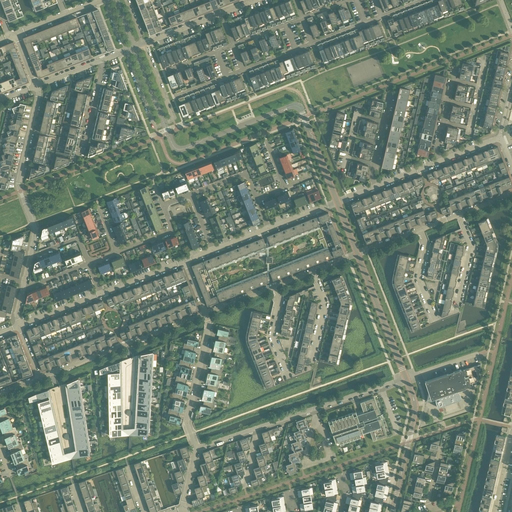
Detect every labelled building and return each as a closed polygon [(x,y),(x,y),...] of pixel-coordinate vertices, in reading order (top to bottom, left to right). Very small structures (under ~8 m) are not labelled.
[(44,2),(34,6),(36,11),(46,7),(45,2),(47,1),(49,6),(57,3),(56,0),(49,0),(47,1),(44,2)] [(138,5),(140,10),(153,5),(151,0),(138,5)] [(215,0),(212,0),(210,1),(213,10),(216,9),(217,8),(218,9),(218,8),(219,8),(215,0)] [(222,0),(215,0),(219,8),(222,7),(223,6),(224,6),(225,6),(222,0)] [(285,2),(289,13),(294,11),(294,12),(294,11),(290,0),(290,1),(285,3),(285,2)] [(309,10),(305,0),(304,0),(300,1),(304,12),(304,11),(309,10)] [(305,0),(309,10),(309,9),(314,8),(311,0),(305,0)] [(311,0),(314,8),(315,8),(314,7),(319,6),(317,0),(311,0)] [(388,8),(389,8),(387,5),(390,3),(389,1),(389,0),(379,0),(383,10),(388,8)] [(442,11),(447,9),(447,10),(443,0),(441,0),(438,1),(439,5),(442,11)] [(443,0),(447,10),(447,9),(452,7),(452,8),(449,0),(443,0)] [(210,1),(204,4),(207,13),(207,12),(209,12),(210,12),(210,11),(211,11),(212,11),(213,10),(210,1)] [(280,4),(284,15),(289,13),(289,14),(289,13),(285,2),(285,3),(280,5),(280,4)] [(3,7),(6,14),(18,10),(16,3),(3,7)] [(204,4),(198,6),(201,15),(204,14),(204,13),(205,13),(206,13),(207,13),(204,4)] [(275,6),(279,17),(284,15),(284,16),(284,15),(280,4),(280,5),(275,7),(275,6)] [(140,10),(142,15),(154,10),(153,5),(140,10)] [(434,6),(438,17),(438,16),(443,15),(444,15),(442,11),(439,5),(434,6)] [(198,6),(192,8),(195,17),(196,17),(198,16),(199,15),(200,16),(200,15),(201,15),(198,6)] [(270,8),(274,19),(279,17),(275,6),(275,7),(270,9),(270,8)] [(429,8),(433,19),(433,18),(438,17),(434,6),(434,7),(429,8)] [(192,8),(186,10),(189,19),(190,20),(190,19),(192,18),(193,18),(194,18),(194,17),(195,17),(192,8)] [(265,10),(269,21),(274,19),(270,8),(269,8),(270,9),(265,11),(265,10)] [(347,17),(350,16),(349,12),(346,14),(343,8),(338,10),(342,21),(348,19),(347,17)] [(424,10),(428,21),(428,20),(433,18),(433,19),(429,8),(429,9),(424,10)] [(86,13),(88,19),(100,14),(99,14),(98,12),(99,11),(98,11),(98,10),(98,9),(86,13)] [(18,10),(6,14),(9,21),(21,17),(18,10)] [(142,15),(144,20),(156,15),(154,10),(142,15)] [(186,10),(180,13),(183,22),(184,22),(184,21),(186,21),(186,20),(188,20),(189,19),(186,10)] [(260,12),(259,12),(264,23),(268,21),(269,21),(265,10),(264,10),(265,11),(260,13),(260,12)] [(419,12),(423,23),(423,22),(428,20),(428,21),(424,10),(424,11),(419,12)] [(255,14),(254,14),(259,25),(263,23),(264,23),(259,12),(260,13),(255,15),(255,14)] [(337,21),(340,20),(339,16),(336,18),(333,12),(328,14),(332,25),(338,23),(337,21)] [(414,14),(418,25),(418,24),(423,22),(423,23),(419,12),(419,13),(414,14)] [(180,13),(174,15),(177,24),(178,24),(180,23),(181,23),(182,22),(183,22),(180,13)] [(88,19),(90,24),(102,19),(101,19),(100,17),(101,16),(100,16),(100,15),(100,14),(88,19)] [(250,16),(249,16),(254,27),(258,25),(259,25),(254,14),(255,15),(250,17),(250,16)] [(409,16),(413,27),(413,26),(418,24),(418,25),(414,14),(409,16)] [(146,25),(147,24),(158,20),(156,15),(144,20),(146,25)] [(177,24),(174,15),(168,17),(172,27),(172,26),(175,25),(177,24)] [(244,18),(246,23),(248,29),(249,28),(253,27),(254,27),(249,16),(249,17),(245,19),(245,18),(244,18)] [(404,18),(408,29),(408,28),(413,26),(413,27),(409,16),(404,18)] [(70,20),(74,29),(80,26),(79,25),(76,17),(76,18),(73,19),(72,19),(71,19),(71,20),(70,20)] [(392,31),(396,29),(394,22),(393,18),(392,19),(388,21),(387,20),(387,21),(391,32),(392,31)] [(399,20),(403,31),(403,30),(408,28),(408,29),(404,18),(399,20)] [(90,24),(92,29),(104,24),(103,24),(102,22),(102,21),(101,20),(102,19),(90,24)] [(64,22),(68,31),(74,29),(70,20),(68,21),(67,21),(66,22),(66,21),(65,22),(64,22)] [(148,30),(149,29),(160,25),(158,20),(147,24),(146,25),(148,30)] [(329,31),(327,25),(330,24),(329,20),(326,21),(325,20),(325,21),(320,23),(320,22),(324,33),(329,31)] [(396,29),(398,33),(398,32),(403,30),(403,31),(399,20),(398,20),(399,20),(394,22),(396,29)] [(59,24),(58,24),(62,33),(68,31),(64,22),(62,23),(61,23),(60,24),(59,24)] [(241,24),(245,35),(250,33),(249,28),(248,29),(246,23),(241,25),(241,24)] [(52,27),(56,36),(62,33),(58,24),(58,25),(56,26),(55,25),(55,26),(54,26),(53,27),(52,27)] [(92,29),(94,34),(105,29),(104,27),(104,26),(103,24),(104,24),(92,29)] [(236,26),(240,37),(240,36),(245,35),(241,24),(241,25),(236,27),(236,26)] [(319,35),(317,29),(320,28),(319,24),(316,25),(315,24),(315,25),(310,27),(310,26),(309,26),(314,37),(314,36),(319,35)] [(374,26),(373,26),(378,37),(378,36),(382,34),(383,35),(379,24),(378,24),(379,24),(374,26)] [(160,25),(149,29),(148,30),(150,35),(162,30),(160,25)] [(240,37),(236,26),(236,27),(231,28),(235,39),(235,38),(240,37)] [(369,28),(368,28),(373,39),(373,38),(377,36),(378,37),(373,26),(369,28)] [(47,29),(50,38),(56,36),(52,27),(50,28),(47,29)] [(221,27),(215,29),(220,40),(225,38),(221,27)] [(363,30),(368,41),(368,40),(372,38),(373,39),(368,28),(364,30),(363,30)] [(41,31),(44,40),(50,38),(47,29),(46,29),(44,30),(43,30),(41,31)] [(94,34),(96,38),(107,34),(106,32),(106,31),(105,29),(94,34)] [(215,29),(210,31),(215,42),(220,40),(215,29)] [(358,32),(360,36),(360,35),(362,42),(363,42),(367,40),(368,41),(363,30),(359,32),(358,32)] [(35,33),(37,40),(38,43),(44,40),(41,31),(40,32),(38,33),(38,32),(37,33),(36,33),(35,34),(35,33)] [(210,31),(205,33),(210,44),(215,42),(210,31)] [(23,38),(25,44),(31,42),(32,42),(37,40),(35,33),(23,38)] [(96,38),(98,43),(109,39),(108,37),(108,36),(107,34),(96,38)] [(278,44),(281,43),(280,39),(276,41),(274,35),(269,37),(273,48),(279,46),(278,44)] [(355,37),(359,48),(359,47),(364,45),(364,46),(363,42),(362,42),(360,35),(360,36),(355,37)] [(207,37),(202,39),(206,50),(211,48),(207,37)] [(350,39),(354,50),(354,49),(358,47),(359,48),(355,37),(354,37),(355,38),(350,39)] [(98,43),(100,48),(111,44),(110,42),(110,41),(109,39),(98,43)] [(202,39),(197,41),(201,52),(206,50),(202,39)] [(271,47),(270,43),(268,40),(265,42),(264,39),(259,41),(263,52),(268,50),(268,48),(271,47)] [(345,41),(349,52),(349,51),(353,49),(354,50),(350,39),(349,39),(350,40),(345,41)] [(197,41),(192,43),(196,54),(201,52),(197,41)] [(340,43),(344,54),(344,53),(348,51),(349,52),(345,41),(344,41),(345,42),(340,43)] [(9,50),(16,48),(13,42),(1,46),(4,52),(9,50)] [(25,44),(29,53),(35,51),(32,42),(31,42),(25,44)] [(192,43),(187,45),(191,56),(196,54),(192,43)] [(335,45),(334,45),(339,56),(339,55),(343,53),(344,54),(340,43),(339,43),(340,43),(335,45)] [(111,44),(100,48),(102,54),(113,49),(112,47),(112,46),(111,44)] [(187,45),(182,47),(186,58),(191,56),(187,45)] [(329,47),(334,58),(334,57),(338,55),(339,56),(334,45),(330,47),(329,47)] [(182,47),(177,49),(181,60),(186,58),(182,47)] [(260,58),(258,52),(261,51),(260,47),(256,48),(256,47),(255,47),(256,48),(251,50),(251,49),(250,49),(255,60),(255,59),(260,58)] [(324,49),(329,60),(329,59),(333,57),(333,58),(334,58),(329,47),(325,49),(324,49)] [(16,48),(9,50),(13,60),(19,57),(16,48)] [(82,51),(86,60),(88,59),(89,59),(89,58),(90,58),(91,57),(92,58),(88,49),(82,51)] [(177,49),(172,51),(176,62),(181,60),(177,49)] [(329,60),(324,49),(320,51),(319,51),(323,62),(324,62),(324,61),(328,59),(328,60),(329,60)] [(32,63),(39,60),(35,51),(29,53),(32,63)] [(76,53),(80,62),(82,61),(83,61),(85,60),(86,60),(82,51),(76,53)] [(172,51),(167,53),(171,64),(176,62),(172,51)] [(250,62),(248,56),(251,55),(249,51),(246,52),(246,51),(245,51),(246,52),(241,54),(241,53),(240,53),(245,64),(245,63),(249,62),(250,62)] [(314,62),(310,51),(304,53),(309,64),(308,63),(313,61),(313,62),(314,62)] [(499,58),(507,60),(508,53),(497,51),(496,58),(499,58)] [(70,55),(74,65),(74,64),(76,63),(77,64),(77,63),(79,62),(80,62),(76,53),(70,55)] [(171,64),(167,53),(159,56),(164,67),(171,64)] [(299,55),(303,66),(304,66),(303,65),(308,63),(308,64),(309,64),(304,53),(300,55),(299,55)] [(65,58),(68,67),(68,66),(71,65),(71,66),(71,65),(72,65),(73,65),(74,64),(74,65),(70,55),(65,58)] [(303,66),(299,55),(294,57),(298,68),(299,68),(298,67),(303,65),(303,66)] [(23,67),(19,57),(13,60),(17,69),(23,67)] [(289,59),(293,70),(294,70),(293,69),(298,67),(298,68),(294,57),(290,59),(289,59)] [(59,60),(62,69),(64,68),(65,68),(66,67),(67,67),(68,67),(65,58),(59,60)] [(499,58),(497,65),(505,67),(507,60),(499,58)] [(284,61),(288,72),(289,72),(288,71),(293,69),(293,70),(289,59),(284,61)] [(36,72),(42,70),(42,69),(41,65),(39,60),(32,63),(36,72)] [(53,62),(56,71),(57,71),(59,70),(60,70),(61,70),(61,69),(62,69),(59,60),(53,62)] [(279,63),(280,66),(283,73),(288,71),(288,72),(284,61),(279,63),(279,62),(279,63)] [(48,67),(51,74),(51,73),(53,72),(54,72),(55,72),(56,71),(53,62),(47,64),(48,67)] [(216,75),(212,64),(211,64),(212,65),(207,67),(207,66),(206,66),(207,68),(204,69),(206,76),(209,74),(211,77),(216,75)] [(497,65),(495,72),(504,74),(505,67),(497,65)] [(275,68),(280,79),(279,78),(284,76),(284,77),(285,77),(283,73),(280,66),(276,68),(275,68)] [(27,76),(23,67),(17,69),(20,78),(27,76)] [(51,74),(48,67),(42,69),(42,70),(36,72),(38,78),(51,74)] [(189,81),(194,79),(190,68),(184,70),(187,75),(184,77),(185,81),(188,79),(189,81)] [(206,79),(202,68),(201,68),(202,69),(197,71),(197,70),(196,70),(197,72),(194,73),(195,77),(198,75),(201,81),(205,79),(206,79)] [(270,70),(275,81),(274,80),(279,78),(279,79),(280,79),(275,68),(271,70),(270,70)] [(265,72),(269,83),(270,83),(269,82),(274,80),(274,81),(275,81),(270,70),(266,72),(265,72)] [(180,71),(175,73),(179,85),(184,83),(180,71)] [(111,79),(116,80),(124,81),(121,74),(113,72),(111,79)] [(260,74),(264,85),(265,85),(264,84),(269,82),(269,83),(265,72),(261,74),(260,74)] [(495,72),(494,79),(502,81),(504,74),(495,72)] [(179,85),(175,73),(167,76),(172,87),(179,85)] [(255,75),(255,76),(259,87),(260,87),(259,86),(264,84),(264,85),(260,74),(255,76),(255,75)] [(20,78),(15,80),(14,78),(15,80),(17,87),(29,82),(27,76),(20,78)] [(92,76),(84,79),(82,86),(83,86),(89,88),(92,76)] [(259,87),(255,76),(250,78),(250,77),(250,78),(254,89),(255,89),(254,88),(259,86),(259,87)] [(13,78),(8,80),(11,89),(14,88),(14,87),(17,87),(15,80),(14,78),(13,78)] [(235,80),(239,91),(240,91),(239,90),(244,88),(244,89),(245,89),(240,78),(235,80)] [(75,91),(78,92),(81,93),(82,91),(83,86),(82,86),(84,79),(76,82),(75,90),(75,91)] [(494,79),(492,86),(500,88),(502,81),(494,79)] [(8,80),(2,82),(5,91),(6,91),(8,90),(9,90),(11,89),(8,80)] [(116,80),(115,86),(127,89),(124,81),(116,80)] [(230,82),(234,93),(234,92),(239,90),(239,91),(235,80),(230,82)] [(225,84),(229,95),(229,94),(234,92),(234,93),(230,82),(225,84)] [(220,86),(226,100),(224,96),(229,94),(229,95),(225,84),(220,86)] [(400,88),(399,93),(409,95),(410,90),(412,84),(405,87),(405,89),(400,88)] [(67,85),(60,88),(58,96),(65,97),(67,85)] [(216,91),(221,102),(221,101),(225,99),(226,100),(220,86),(221,90),(216,91)] [(492,86),(491,93),(499,95),(500,88),(492,86)] [(50,101),(47,100),(57,102),(57,100),(58,96),(60,88),(52,91),(50,99),(51,99),(51,101),(50,101)] [(211,93),(216,104),(216,103),(220,101),(220,102),(221,102),(216,91),(211,93)] [(206,95),(211,106),(210,105),(215,103),(215,104),(216,104),(211,93),(206,95)] [(491,93),(489,100),(497,102),(499,95),(491,93)] [(201,97),(206,108),(205,107),(210,105),(210,106),(211,106),(206,95),(201,97)] [(196,99),(200,110),(201,110),(200,109),(205,107),(205,108),(206,108),(201,97),(196,99)] [(191,101),(195,112),(196,112),(195,111),(200,109),(200,110),(196,99),(191,101)] [(489,100),(487,107),(496,109),(497,102),(489,100)] [(186,102),(190,114),(191,114),(190,113),(195,111),(195,112),(191,101),(186,103),(186,102)] [(190,114),(186,102),(186,103),(181,105),(179,106),(183,116),(185,115),(190,113),(190,114)] [(13,108),(15,112),(15,113),(19,111),(23,112),(24,110),(25,110),(26,105),(20,103),(20,105),(13,108)] [(123,110),(128,111),(128,110),(136,112),(133,104),(125,103),(123,110)] [(487,107),(486,112),(478,110),(478,112),(486,114),(494,116),(496,109),(487,107)] [(128,110),(128,111),(127,117),(139,120),(136,112),(128,110)] [(337,112),(335,119),(344,121),(345,114),(337,112)] [(477,117),(476,119),(484,121),(492,123),(494,116),(486,114),(485,119),(477,117)] [(335,119),(334,126),(342,128),(344,121),(335,119)] [(483,128),(491,130),(492,123),(484,121),(483,128)] [(124,138),(127,128),(121,126),(118,141),(124,138)] [(334,126),(332,133),(340,135),(343,136),(344,134),(341,133),(342,128),(334,126)] [(135,129),(127,128),(124,138),(133,135),(135,129)] [(285,132),(287,138),(295,134),(293,129),(285,132)] [(332,133),(331,140),(339,142),(340,135),(332,133)] [(287,138),(289,143),(297,139),(295,134),(287,138)] [(456,139),(445,137),(444,142),(448,143),(447,145),(446,150),(453,147),(454,144),(455,144),(456,139)] [(289,143),(291,148),(299,144),(297,139),(289,143)] [(98,140),(98,142),(97,146),(95,154),(103,151),(105,143),(104,143),(104,141),(102,140),(98,140)] [(339,142),(331,140),(329,147),(337,149),(339,142)] [(248,147),(250,152),(259,148),(257,143),(248,147)] [(299,144),(291,148),(293,153),(301,150),(299,144)] [(97,146),(90,145),(88,157),(95,154),(97,146)] [(498,147),(492,149),(496,159),(501,157),(498,147)] [(250,152),(252,157),(261,154),(259,148),(250,152)] [(492,149),(487,151),(491,161),(496,159),(492,149)] [(239,150),(234,152),(237,161),(242,159),(239,150)] [(491,161),(487,151),(483,153),(482,153),(487,165),(492,163),(491,161)] [(234,152),(229,154),(232,163),(237,161),(234,152)] [(487,165),(482,153),(477,155),(482,167),(487,165)] [(229,154),(224,156),(227,165),(232,163),(229,154)] [(252,157),(254,162),(263,159),(261,154),(252,157)] [(279,158),(281,163),(289,160),(292,159),(290,154),(287,155),(287,154),(279,158)] [(60,168),(62,157),(57,155),(53,170),(60,168)] [(482,167),(477,155),(473,157),(472,156),(472,157),(476,167),(477,169),(482,167)] [(224,156),(219,158),(223,170),(223,169),(222,167),(227,165),(224,156)] [(70,158),(62,157),(60,168),(69,164),(70,158)] [(472,157),(467,159),(471,169),(476,167),(472,157)] [(219,158),(213,160),(218,171),(223,170),(219,158)] [(254,162),(256,167),(265,164),(263,159),(254,162)] [(462,161),(466,171),(467,173),(472,171),(471,169),(467,159),(463,161),(462,160),(462,161)] [(281,163),(283,168),(291,165),(289,160),(281,163)] [(210,161),(205,163),(208,172),(214,170),(210,161)] [(462,161),(457,163),(461,173),(466,171),(462,161)] [(498,164),(498,165),(501,173),(502,174),(507,172),(503,162),(498,164)] [(40,163),(39,164),(38,169),(37,177),(44,174),(46,166),(45,166),(46,164),(43,163),(40,163)] [(205,163),(200,165),(203,174),(208,172),(205,163)] [(452,164),(456,175),(461,173),(457,163),(452,165),(452,164)] [(265,164),(256,167),(259,175),(269,171),(267,168),(266,169),(265,164)] [(452,164),(447,166),(451,177),(456,175),(452,164)] [(200,165),(195,167),(198,176),(203,174),(200,165)] [(283,168),(285,173),(293,170),(291,165),(283,168)] [(442,168),(446,179),(451,177),(447,166),(446,167),(447,167),(442,169),(442,168)] [(195,167),(190,169),(193,178),(198,176),(195,167)] [(38,169),(32,168),(29,180),(37,177),(38,169)] [(446,179),(442,168),(437,170),(440,178),(441,180),(446,179)] [(193,178),(190,169),(185,171),(188,180),(193,178)] [(293,170),(285,173),(287,178),(295,175),(293,170)] [(437,170),(436,170),(437,171),(432,173),(432,172),(426,174),(429,181),(439,177),(440,181),(441,180),(440,178),(437,170)] [(260,186),(275,182),(273,176),(259,179),(260,186)] [(412,180),(415,190),(416,190),(414,186),(424,182),(422,176),(416,178),(416,179),(412,181),(412,180)] [(504,179),(499,181),(503,191),(508,189),(504,179)] [(412,180),(407,182),(411,192),(415,190),(412,180)] [(185,181),(180,183),(183,192),(189,190),(185,181)] [(236,184),(239,190),(247,186),(245,181),(236,184)] [(499,181),(494,183),(498,193),(498,192),(502,190),(503,191),(499,181)] [(402,184),(405,194),(411,192),(407,182),(406,182),(406,183),(402,185),(402,184)] [(183,192),(180,183),(175,185),(178,194),(183,192)] [(494,183),(489,185),(493,195),(498,193),(494,183)] [(402,184),(396,186),(401,198),(406,196),(405,194),(402,184)] [(489,185),(484,187),(488,197),(488,196),(492,194),(492,195),(493,195),(489,185)] [(138,189),(140,195),(149,191),(147,186),(138,189)] [(172,186),(167,188),(170,197),(175,195),(172,186)] [(236,191),(238,196),(240,195),(249,191),(247,186),(239,190),(236,191)] [(392,188),(391,188),(395,198),(400,196),(401,198),(396,186),(396,187),(392,188)] [(484,187),(479,189),(483,199),(488,197),(484,187)] [(170,197),(167,188),(161,190),(165,199),(170,197)] [(391,188),(386,190),(390,200),(395,198),(391,188)] [(316,200),(313,192),(312,189),(306,191),(311,202),(316,200)] [(479,189),(474,191),(478,201),(478,200),(482,198),(482,199),(483,199),(479,189)] [(318,190),(313,192),(316,200),(321,198),(318,190)] [(382,192),(381,192),(385,202),(390,200),(386,190),(386,191),(382,192)] [(140,195),(142,200),(151,196),(149,191),(140,195)] [(249,191),(240,195),(242,200),(251,196),(249,191)] [(288,191),(282,194),(287,205),(292,203),(288,191)] [(474,191),(469,193),(472,203),(478,201),(474,191)] [(381,192),(376,194),(380,204),(381,204),(382,207),(385,205),(384,203),(385,202),(381,192)] [(469,193),(463,194),(467,205),(468,204),(472,202),(472,203),(469,193)] [(287,205),(282,194),(277,196),(281,204),(285,202),(287,205)] [(371,196),(375,206),(380,204),(376,194),(376,195),(372,196),(371,196)] [(463,194),(458,196),(462,207),(467,205),(463,194)] [(304,195),(299,197),(303,205),(308,203),(304,195)] [(142,200),(144,205),(153,201),(151,196),(142,200)] [(242,200),(244,205),(253,202),(251,196),(242,200)] [(371,196),(366,198),(370,208),(375,206),(371,196)] [(458,196),(453,198),(457,209),(458,208),(462,206),(462,207),(458,196)] [(274,197),(269,199),(272,207),(278,205),(274,197)] [(303,205),(299,197),(294,199),(297,208),(303,205)] [(106,202),(108,207),(120,203),(117,198),(106,202)] [(199,201),(201,206),(209,203),(207,198),(199,201)] [(361,200),(365,210),(370,208),(366,198),(362,200),(361,200)] [(453,198),(448,200),(452,210),(457,209),(453,198)] [(272,207),(269,199),(264,201),(267,209),(272,207)] [(361,200),(356,202),(360,212),(365,210),(361,200)] [(452,210),(448,200),(450,204),(440,208),(442,214),(448,212),(452,210),(452,211),(452,210)] [(144,205),(146,210),(155,206),(153,201),(144,205)] [(244,205),(246,210),(255,207),(253,202),(244,205)] [(360,212),(356,202),(351,204),(355,214),(360,212)] [(108,207),(110,212),(118,209),(116,204),(120,203),(108,207)] [(201,206),(203,211),(211,208),(209,203),(201,206)] [(143,211),(145,216),(157,211),(155,206),(143,211)] [(246,210),(248,215),(257,212),(255,207),(246,210)] [(211,208),(203,211),(205,217),(213,213),(211,208)] [(432,218),(437,216),(434,208),(424,212),(424,210),(423,210),(427,220),(432,218)] [(80,212),(82,217),(91,214),(89,209),(80,212)] [(110,212),(112,217),(123,213),(120,214),(118,209),(110,212)] [(423,210),(418,212),(422,222),(427,220),(423,210)] [(145,216),(147,221),(159,216),(157,211),(145,216)] [(248,215),(250,220),(259,217),(257,212),(248,215)] [(332,251),(334,256),(344,253),(342,249),(341,248),(342,247),(340,242),(339,242),(332,224),(333,223),(330,218),(329,216),(330,216),(328,212),(319,216),(321,222),(325,220),(327,225),(322,227),(323,230),(328,228),(334,242),(328,244),(329,246),(335,244),(336,249),(332,251)] [(418,212),(413,214),(417,224),(417,223),(422,222),(418,212)] [(123,213),(112,217),(114,223),(125,218),(123,213)] [(82,217),(84,222),(93,219),(91,214),(82,217)] [(413,214),(408,216),(412,226),(417,224),(413,214)] [(209,219),(211,224),(219,220),(217,215),(209,219)] [(71,216),(66,218),(69,226),(71,229),(76,227),(71,216)] [(147,221),(149,226),(161,222),(159,216),(147,221)] [(408,216),(403,218),(407,228),(407,227),(411,226),(412,226),(408,216)] [(250,220),(248,221),(250,226),(261,222),(259,217),(250,220)] [(268,243),(268,247),(271,246),(270,245),(319,226),(316,217),(313,218),(314,220),(312,220),(311,219),(304,222),(304,223),(302,224),(302,223),(294,226),(295,227),(292,228),(292,227),(284,230),(285,231),(283,232),(282,230),(275,233),(275,235),(273,235),(272,234),(267,236),(267,239),(268,239),(270,243),(268,243)] [(357,219),(361,229),(366,227),(366,226),(363,218),(362,217),(357,219)] [(66,218),(61,220),(64,228),(69,226),(66,218)] [(403,218),(398,220),(402,230),(407,228),(403,218)] [(84,222),(86,227),(95,224),(93,219),(84,222)] [(480,227),(488,224),(486,219),(478,222),(479,226),(480,227)] [(61,220),(56,222),(59,230),(64,228),(61,220)] [(181,224),(183,229),(192,225),(190,220),(181,224)] [(211,224),(213,229),(221,225),(219,220),(211,224)] [(398,220),(393,222),(397,232),(397,231),(401,230),(402,230),(398,220)] [(56,222),(51,223),(54,232),(59,230),(56,222)] [(112,227),(114,232),(126,227),(124,222),(112,227)] [(161,222),(149,226),(151,231),(163,227),(161,222)] [(393,222),(388,224),(392,234),(397,232),(393,222)] [(51,223),(46,225),(49,234),(54,232),(51,223)] [(86,227),(88,232),(97,229),(95,224),(86,227)] [(388,224),(383,226),(387,236),(387,235),(391,234),(392,234),(388,224)] [(482,232),(490,229),(488,224),(480,227),(479,226),(475,228),(476,230),(480,228),(482,232)] [(49,234),(46,225),(43,227),(40,237),(49,234)] [(183,229),(185,234),(194,230),(192,225),(183,229)] [(213,229),(215,234),(223,230),(221,225),(213,229)] [(383,226),(378,228),(382,238),(387,236),(383,226)] [(114,232),(116,237),(125,234),(123,229),(126,228),(126,227),(114,232)] [(378,228),(373,230),(377,240),(377,239),(381,237),(381,238),(382,238),(378,228)] [(99,238),(98,235),(99,234),(97,229),(88,232),(90,238),(91,237),(92,240),(99,238)] [(483,237),(492,234),(490,229),(482,232),(483,236),(483,237)] [(185,234),(187,239),(196,235),(194,230),(185,234)] [(223,230),(215,234),(217,239),(225,236),(223,230)] [(373,230),(368,232),(372,242),(377,240),(373,230)] [(372,242),(368,232),(362,234),(366,244),(372,242)] [(125,234),(116,237),(118,242),(127,239),(125,234)] [(13,239),(12,243),(22,246),(24,235),(13,239)] [(176,235),(170,237),(174,246),(179,244),(176,235)] [(187,239),(189,244),(198,240),(196,235),(187,239)] [(434,244),(433,247),(440,249),(441,244),(444,245),(446,235),(436,239),(434,244)] [(101,252),(110,251),(109,242),(105,242),(104,237),(102,238),(103,241),(104,245),(100,246),(100,245),(94,246),(95,248),(90,249),(91,255),(101,254),(101,252)] [(174,246),(170,237),(165,239),(168,248),(174,246)] [(266,256),(266,254),(266,243),(265,243),(263,238),(258,240),(258,241),(256,242),(255,241),(248,244),(248,245),(246,246),(246,245),(238,248),(239,249),(237,250),(236,248),(228,251),(229,253),(227,254),(226,252),(219,255),(219,256),(217,257),(217,256),(209,259),(210,260),(207,261),(207,260),(204,261),(208,269),(256,250),(259,256),(266,256)] [(322,242),(325,249),(328,248),(327,246),(324,238),(319,240),(321,243),(322,242)] [(198,240),(189,244),(191,249),(200,246),(198,240)] [(162,241),(157,243),(160,251),(165,249),(162,241)] [(160,251),(157,243),(152,245),(155,253),(160,251)] [(452,254),(462,256),(463,253),(462,253),(464,246),(455,244),(453,249),(456,250),(455,254),(452,254)] [(431,257),(440,259),(442,254),(439,253),(440,249),(433,247),(432,250),(433,251),(431,257)] [(329,258),(332,257),(328,249),(270,272),(273,280),(278,278),(278,277),(280,276),(281,277),(288,274),(288,273),(290,272),(290,274),(298,271),(297,269),(299,268),(300,270),(308,267),(307,266),(309,265),(310,266),(317,263),(317,262),(319,261),(319,262),(327,259),(326,258),(329,257),(329,258)] [(59,251),(53,253),(57,262),(62,260),(59,251)] [(80,252),(75,254),(78,263),(83,261),(80,252)] [(58,266),(56,262),(57,262),(53,253),(48,255),(52,264),(53,267),(58,266)] [(484,260),(492,262),(494,257),(485,255),(485,254),(481,253),(480,255),(485,256),(484,260)] [(75,254),(70,256),(73,265),(78,263),(75,254)] [(152,254),(147,256),(150,265),(155,263),(152,254)] [(400,254),(398,259),(407,261),(407,262),(411,263),(412,261),(407,260),(408,256),(400,254)] [(450,264),(460,266),(460,263),(461,256),(462,257),(462,256),(452,254),(451,259),(454,260),(453,264),(450,264)] [(48,255),(43,257),(47,266),(52,264),(48,255)] [(73,265),(70,256),(64,258),(68,267),(73,265)] [(122,256),(117,258),(120,267),(125,265),(122,256)] [(150,265),(147,256),(142,259),(145,267),(150,265)] [(43,257),(38,259),(42,268),(47,266),(43,257)] [(428,267),(438,269),(439,264),(436,263),(437,259),(440,260),(440,259),(431,257),(430,260),(431,260),(429,267),(428,267)] [(120,267),(117,258),(111,260),(115,269),(120,267)] [(42,268),(38,259),(35,261),(33,271),(42,268)] [(139,260),(133,262),(137,270),(142,268),(139,260)] [(108,261),(103,264),(107,272),(112,270),(108,261)] [(137,270),(133,262),(128,264),(132,272),(137,270)] [(192,266),(208,306),(218,302),(216,296),(211,298),(199,269),(205,267),(202,262),(192,266)] [(481,270),(490,272),(491,267),(482,265),(483,264),(478,263),(478,265),(482,266),(481,270)] [(107,272),(103,264),(98,266),(101,274),(107,272)] [(397,264),(396,269),(405,271),(405,272),(409,273),(409,271),(405,270),(406,266),(397,264)] [(448,274),(457,276),(458,273),(457,273),(459,266),(460,266),(450,264),(449,269),(452,270),(451,274),(448,274)] [(438,269),(428,267),(428,270),(427,277),(436,279),(437,274),(434,273),(435,269),(438,269)] [(183,269),(177,271),(181,281),(187,279),(183,269)] [(209,272),(212,280),(217,278),(215,275),(214,276),(211,269),(208,270),(209,272)] [(173,273),(172,273),(176,283),(181,281),(177,271),(177,272),(173,274),(173,273)] [(172,273),(167,275),(171,285),(176,283),(172,273)] [(479,280),(488,282),(489,277),(480,275),(480,274),(476,273),(476,275),(480,276),(479,280)] [(264,284),(269,282),(269,279),(268,279),(266,274),(217,293),(220,301),(223,300),(222,299),(224,298),(225,299),(232,296),(232,295),(234,294),(234,295),(242,292),(241,291),(244,290),(244,292),(252,289),(251,287),(253,287),(254,288),(261,285),(261,284),(263,283),(264,284)] [(448,274),(445,284),(455,286),(456,283),(455,283),(457,276),(448,274)] [(163,277),(162,277),(166,287),(171,285),(167,275),(167,276),(163,278),(163,277)] [(334,284),(342,281),(340,276),(332,279),(333,283),(334,284)] [(162,277),(157,279),(161,289),(166,287),(162,277)] [(90,279),(85,281),(88,289),(93,287),(90,279)] [(153,281),(152,281),(156,291),(161,289),(157,279),(157,280),(153,282),(153,281)] [(85,281),(80,283),(83,291),(88,289),(85,281)] [(152,281),(147,283),(151,293),(156,291),(152,281)] [(336,289),(344,286),(342,281),(334,284),(333,283),(329,285),(330,287),(334,285),(336,289)] [(80,283),(75,285),(78,293),(83,291),(80,283)] [(142,285),(146,295),(151,293),(147,283),(147,284),(143,286),(142,285)] [(477,290),(486,292),(487,287),(478,285),(478,284),(474,283),(473,285),(478,286),(477,290)] [(183,286),(183,287),(187,296),(187,297),(193,294),(189,284),(183,286)] [(396,288),(398,293),(406,289),(406,288),(404,284),(396,288)] [(443,294),(453,296),(454,293),(453,293),(454,286),(455,286),(445,284),(444,289),(447,290),(446,294),(443,294)] [(75,285),(70,287),(73,295),(78,293),(75,285)] [(142,285),(137,287),(141,297),(146,295),(142,285)] [(46,286),(41,288),(44,296),(49,294),(46,286)] [(337,294),(346,291),(344,286),(336,289),(337,293),(337,294)] [(70,287),(65,289),(68,297),(73,295),(70,287)] [(132,289),(136,299),(141,297),(137,287),(137,288),(133,289),(132,289)] [(398,293),(400,297),(408,294),(407,290),(411,289),(410,287),(406,288),(406,289),(398,293)] [(41,288),(36,290),(39,298),(44,296),(41,288)] [(65,289),(60,291),(63,299),(68,297),(65,289)] [(132,289),(127,291),(131,301),(136,299),(132,289)] [(36,290),(31,292),(34,300),(39,298),(36,290)] [(63,299),(60,291),(54,293),(58,301),(63,299)] [(122,293),(126,303),(131,301),(127,291),(127,292),(123,293),(122,293)] [(34,300),(31,292),(28,293),(25,304),(34,300)] [(288,301),(287,304),(294,306),(295,301),(298,302),(300,293),(299,292),(290,296),(288,301)] [(122,293),(117,295),(121,305),(126,303),(122,293)] [(475,296),(474,300),(483,302),(484,297),(476,295),(476,294),(471,293),(471,295),(475,296)] [(400,297),(401,302),(410,299),(410,298),(408,294),(400,297)] [(445,300),(444,305),(450,306),(451,303),(450,303),(452,296),(453,296),(443,294),(442,299),(445,300)] [(121,305),(117,295),(117,296),(113,297),(112,297),(107,299),(109,305),(119,301),(121,305)] [(401,302),(403,307),(412,303),(410,300),(415,298),(414,296),(410,298),(410,299),(401,302)] [(194,299),(189,301),(193,311),(198,309),(194,299)] [(93,304),(92,304),(96,315),(97,314),(95,311),(105,307),(103,300),(97,303),(93,305),(93,304)] [(189,301),(184,303),(188,313),(193,311),(193,312),(193,311),(189,301)] [(306,311),(316,313),(317,310),(316,310),(318,303),(308,301),(307,306),(310,307),(309,312),(306,311)] [(184,303),(179,305),(183,315),(188,313),(184,303)] [(403,307),(405,312),(414,308),(413,307),(412,303),(403,307)] [(92,304),(87,306),(91,317),(96,315),(92,304)] [(285,314),(284,314),(294,316),(296,311),(292,310),(294,306),(287,304),(286,307),(287,308),(285,314)] [(179,305),(174,307),(178,317),(182,315),(183,316),(183,315),(179,305)] [(450,306),(444,305),(443,309),(437,308),(441,317),(448,314),(449,309),(450,309),(450,306)] [(83,308),(82,308),(86,318),(91,317),(87,306),(87,307),(83,309),(83,308)] [(405,312),(407,316),(416,313),(414,309),(418,308),(417,306),(413,307),(414,308),(405,312)] [(174,307),(169,309),(173,319),(178,317),(174,307)] [(82,308),(77,310),(81,320),(86,318),(82,308)] [(169,309),(164,311),(168,321),(172,319),(173,319),(169,309)] [(73,312),(72,312),(76,322),(81,320),(77,310),(77,311),(73,313),(73,312)] [(338,317),(346,319),(348,314),(339,312),(339,311),(335,310),(334,312),(338,313),(338,317)] [(164,311),(159,313),(163,323),(168,321),(164,311)] [(253,311),(252,316),(261,318),(261,319),(265,320),(266,318),(261,317),(262,313),(253,311)] [(304,321),(314,323),(314,320),(315,313),(316,314),(316,313),(306,311),(305,316),(308,317),(307,321),(304,321)] [(72,312),(67,314),(71,324),(76,322),(72,312)] [(159,313),(154,315),(158,325),(158,324),(162,323),(163,323),(159,313)] [(407,316),(409,321),(417,318),(417,317),(416,313),(407,316)] [(62,316),(66,326),(71,324),(67,314),(67,315),(63,317),(62,316)] [(282,324),(292,326),(293,321),(290,320),(291,316),(294,317),(294,316),(284,314),(284,317),(284,318),(283,324),(282,324)] [(154,315),(149,317),(153,327),(158,325),(154,315)] [(409,321),(411,326),(419,323),(418,319),(422,317),(421,315),(417,317),(417,318),(409,321)] [(62,316),(57,318),(61,328),(66,326),(62,316)] [(149,317),(144,319),(148,329),(148,328),(152,327),(153,327),(149,317)] [(52,320),(56,330),(61,328),(57,318),(57,319),(53,321),(52,320)] [(144,319),(139,321),(143,331),(148,329),(144,319)] [(52,320),(47,322),(51,332),(56,330),(52,320)] [(335,327),(344,329),(345,324),(336,322),(337,321),(332,320),(332,322),(336,323),(335,327)] [(139,321),(134,323),(138,333),(138,332),(142,331),(143,331),(139,321)] [(251,321),(250,326),(259,328),(258,329),(263,330),(263,328),(259,327),(260,323),(251,321)] [(304,321),(301,331),(311,333),(312,330),(311,330),(313,323),(313,324),(314,323),(304,321)] [(42,324),(46,334),(51,332),(47,322),(47,323),(42,325),(42,324)] [(134,323),(129,325),(133,335),(138,333),(134,323)] [(419,323),(411,326),(413,331),(421,328),(419,323)] [(42,324),(37,326),(41,336),(46,334),(42,324)] [(292,326),(282,324),(281,327),(282,328),(281,334),(290,336),(291,331),(288,330),(289,326),(292,327),(292,326)] [(133,335),(129,325),(128,325),(130,329),(121,332),(121,330),(119,331),(122,339),(128,337),(128,336),(132,335),(133,335)] [(32,328),(36,338),(41,336),(37,326),(37,327),(32,328)] [(219,334),(219,337),(229,339),(230,336),(228,335),(229,330),(223,329),(223,328),(219,327),(219,328),(218,328),(218,329),(218,328),(217,330),(218,331),(217,332),(218,332),(218,334),(219,334)] [(36,338),(32,328),(27,330),(31,340),(36,338)] [(333,337),(342,339),(343,334),(334,332),(334,331),(330,330),(329,332),(334,333),(333,337)] [(299,341),(309,343),(310,340),(309,340),(310,333),(311,334),(311,333),(301,331),(300,336),(303,337),(302,342),(299,341)] [(10,342),(19,339),(17,334),(15,334),(15,335),(7,338),(10,342)] [(104,334),(99,336),(103,347),(108,345),(104,334)] [(104,334),(108,345),(108,344),(112,342),(113,343),(118,341),(116,334),(106,338),(104,334)] [(99,336),(94,338),(98,348),(102,346),(103,347),(99,336)] [(184,343),(184,346),(194,348),(195,345),(197,346),(197,344),(198,344),(198,343),(199,341),(199,340),(197,340),(197,339),(195,338),(194,339),(193,339),(193,338),(189,337),(189,338),(188,338),(187,343),(184,343)] [(214,342),(214,344),(225,347),(226,342),(229,342),(229,339),(219,337),(218,340),(216,339),(216,341),(215,341),(215,342),(214,342)] [(94,338),(89,340),(93,350),(98,348),(94,338)] [(10,342),(12,347),(21,344),(21,342),(21,341),(20,341),(19,339),(10,342)] [(89,340),(84,342),(88,352),(92,350),(93,351),(93,350),(89,340)] [(331,347),(339,349),(341,344),(332,342),(332,341),(328,340),(327,342),(331,343),(331,347)] [(250,345),(252,350),(260,346),(260,347),(265,346),(264,344),(260,345),(258,341),(250,345)] [(297,351),(307,353),(307,350),(308,343),(309,344),(309,343),(299,341),(298,346),(301,347),(300,351),(297,351)] [(84,342),(79,344),(83,354),(88,352),(84,342)] [(42,352),(38,344),(38,343),(32,345),(36,355),(42,353),(42,352)] [(12,347),(14,352),(23,349),(22,346),(21,344),(12,347)] [(79,344),(74,346),(78,356),(82,354),(82,355),(83,354),(79,344)] [(216,350),(215,353),(225,356),(226,353),(224,352),(225,347),(214,344),(213,347),(214,347),(213,348),(214,348),(214,350),(216,350)] [(69,346),(68,347),(73,358),(78,356),(74,346),(70,348),(69,346)] [(185,350),(184,354),(195,357),(196,355),(195,354),(196,353),(195,353),(195,351),(193,351),(194,348),(184,346),(183,349),(185,350)] [(252,350),(253,354),(262,351),(260,347),(260,346),(252,350)] [(68,348),(64,350),(68,360),(72,358),(72,359),(73,358),(68,347),(68,348)] [(14,352),(16,357),(25,354),(25,352),(25,351),(24,351),(23,349),(14,352)] [(64,350),(59,352),(63,362),(68,360),(64,350)] [(329,353),(328,357),(337,359),(338,354),(329,352),(330,351),(325,350),(325,352),(329,353)] [(141,353),(141,359),(154,360),(154,353),(153,353),(153,351),(146,353),(141,353)] [(253,354),(255,359),(264,356),(264,357),(268,355),(267,353),(263,355),(262,351),(253,354)] [(299,357),(298,362),(304,363),(305,360),(304,360),(306,353),(307,354),(307,353),(297,351),(296,356),(299,357)] [(59,352),(54,354),(58,364),(62,362),(63,362),(59,352)] [(211,358),(210,361),(221,363),(222,358),(225,359),(225,356),(215,353),(214,356),(213,356),(212,357),(211,357),(211,358)] [(16,357),(18,362),(27,359),(26,356),(25,354),(16,357)] [(54,354),(49,356),(53,366),(58,364),(54,354)] [(181,359),(180,362),(190,364),(191,362),(193,362),(193,360),(194,361),(194,359),(195,359),(195,357),(184,354),(183,359),(181,359)] [(49,356),(44,358),(48,368),(48,367),(52,366),(53,366),(49,356)] [(255,359),(257,364),(266,361),(264,357),(264,356),(255,359)] [(48,368),(44,358),(38,360),(42,370),(48,368)] [(18,362),(20,367),(29,364),(28,362),(29,362),(29,361),(28,361),(27,359),(18,362)] [(212,367),(211,370),(222,372),(222,369),(220,368),(221,363),(210,361),(210,363),(210,365),(210,366),(212,367)] [(257,364),(259,369),(267,365),(268,366),(272,365),(271,363),(267,364),(266,361),(257,364)] [(108,373),(110,373),(110,372),(120,368),(120,362),(100,369),(100,374),(107,373),(108,373)] [(181,366),(180,371),(191,373),(192,371),(192,370),(191,369),(192,368),(190,367),(190,364),(180,362),(179,365),(181,366)] [(304,363),(298,362),(297,366),(291,365),(295,374),(302,371),(303,366),(303,367),(304,363)] [(20,367),(22,372),(31,369),(30,366),(29,364),(20,367)] [(461,389),(477,384),(476,381),(477,381),(481,364),(440,378),(429,381),(428,382),(427,383),(427,384),(427,385),(428,386),(429,387),(428,392),(426,401),(431,400),(431,399),(434,398),(434,399),(435,398),(435,400),(437,407),(461,399),(459,392),(458,392),(458,391),(458,390),(461,389)] [(259,369),(261,373),(269,370),(268,366),(267,365),(259,369)] [(31,369),(22,372),(23,377),(22,378),(23,378),(31,375),(33,374),(31,369)] [(207,375),(206,377),(217,380),(219,375),(221,375),(222,372),(211,370),(211,372),(209,372),(208,374),(208,373),(207,375)] [(261,373),(263,378),(271,375),(272,376),(276,374),(275,372),(271,374),(269,370),(261,373)] [(177,375),(176,378),(187,381),(187,378),(189,378),(189,377),(190,377),(191,376),(191,373),(180,371),(179,376),(177,375)] [(9,372),(4,374),(8,384),(10,383),(13,382),(12,379),(9,372)] [(263,378),(265,383),(273,380),(272,376),(271,375),(263,378)] [(208,383),(207,386),(218,388),(219,385),(216,385),(217,380),(206,377),(206,380),(206,381),(207,381),(206,383),(208,383)] [(67,382),(68,388),(81,386),(80,379),(79,380),(78,378),(67,382)] [(178,382),(177,387),(188,390),(188,387),(188,386),(187,386),(188,384),(186,384),(187,381),(176,378),(175,381),(178,382)] [(273,380),(265,383),(267,388),(275,385),(273,380)] [(56,386),(48,390),(65,459),(78,456),(67,382),(56,386)] [(68,388),(69,394),(82,392),(81,386),(68,388)] [(203,391),(203,393),(214,396),(215,391),(217,391),(218,388),(207,386),(207,389),(205,388),(205,390),(204,390),(204,391),(203,391)] [(173,392),(172,395),(183,397),(183,394),(185,395),(186,393),(187,392),(188,390),(177,387),(175,392),(173,392)] [(38,400),(38,402),(38,400),(49,396),(48,390),(29,397),(30,402),(38,400)] [(69,394),(70,400),(83,398),(82,392),(69,394)] [(204,399),(204,402),(214,405),(215,402),(213,401),(214,396),(203,393),(202,396),(202,397),(203,397),(203,399),(204,399)] [(174,399),(173,403),(184,406),(184,404),(184,402),(184,400),(182,400),(183,397),(172,395),(172,398),(174,399)] [(70,400),(71,406),(84,404),(83,398),(70,400)] [(38,400),(38,402),(37,402),(39,408),(51,405),(50,399),(38,402),(38,400)] [(381,419),(383,418),(382,415),(380,415),(374,399),(360,403),(363,410),(356,413),(356,412),(328,421),(332,432),(330,432),(331,435),(333,435),(336,445),(364,436),(363,433),(370,430),(373,441),(387,436),(381,419)] [(214,405),(204,402),(203,405),(201,405),(201,406),(200,406),(200,407),(199,407),(199,409),(199,410),(200,410),(200,412),(204,413),(204,411),(210,413),(211,408),(214,408),(214,405)] [(169,408),(169,411),(179,414),(180,411),(182,411),(182,409),(183,410),(183,408),(183,409),(184,406),(173,403),(172,408),(169,408)] [(71,406),(72,412),(85,410),(84,404),(71,406)] [(39,408),(40,414),(53,411),(51,405),(39,408)] [(511,410),(511,406),(504,405),(502,413),(506,414),(511,415),(511,410)] [(0,417),(10,414),(9,411),(7,411),(5,407),(0,408),(0,417)] [(72,412),(73,418),(86,416),(85,410),(72,412)] [(40,414),(42,420),(54,417),(53,411),(40,414)] [(179,414),(169,411),(168,414),(170,415),(169,420),(170,420),(169,422),(174,423),(174,421),(180,423),(180,422),(181,420),(180,420),(181,419),(180,418),(180,417),(178,416),(179,414)] [(0,425),(0,427),(11,422),(9,418),(11,417),(10,414),(0,417),(0,421),(0,423),(0,422),(0,425)] [(73,418),(74,424),(86,422),(86,416),(73,418)] [(42,420),(43,426),(56,423),(54,417),(42,420)] [(298,427),(299,430),(302,429),(308,427),(307,424),(306,424),(306,422),(305,418),(296,421),(297,424),(296,424),(297,428),(298,427)] [(3,430),(5,434),(16,429),(15,426),(13,427),(11,422),(0,427),(1,429),(2,429),(2,430),(3,430)] [(74,424),(75,431),(87,429),(86,422),(74,424)] [(43,426),(44,432),(57,429),(56,423),(43,426)] [(6,440),(7,442),(17,438),(15,434),(18,432),(16,429),(5,434),(6,438),(6,440)] [(44,432),(46,438),(58,435),(57,429),(44,432)] [(75,431),(76,437),(88,435),(87,429),(75,431)] [(274,435),(273,429),(272,429),(262,432),(265,442),(270,441),(272,440),(271,436),(274,435)] [(296,438),(297,441),(300,440),(306,438),(304,435),(303,433),(304,433),(302,429),(299,430),(294,432),(295,435),(294,435),(295,439),(296,438)] [(456,436),(454,443),(463,441),(465,433),(466,431),(457,434),(456,436)] [(46,438),(47,444),(60,441),(58,435),(46,438)] [(76,437),(77,443),(89,441),(88,435),(76,437)] [(497,435),(495,442),(504,444),(506,437),(501,436),(497,435)] [(9,445),(11,450),(23,445),(21,442),(19,443),(17,438),(7,442),(7,445),(8,444),(8,446),(9,445)] [(250,448),(247,438),(236,441),(238,447),(242,446),(243,450),(244,450),(250,448)] [(293,449),(294,452),(297,451),(303,449),(302,446),(301,446),(301,444),(301,443),(300,440),(297,441),(291,443),(292,446),(291,446),(292,450),(293,449)] [(429,450),(437,452),(439,441),(440,440),(431,443),(430,444),(429,450)] [(47,444),(49,450),(61,447),(60,441),(47,444)] [(77,443),(77,449),(90,447),(89,441),(77,443)] [(268,448),(272,447),(270,441),(265,443),(265,442),(259,444),(262,454),(267,453),(269,452),(268,448)] [(461,453),(463,441),(454,443),(453,451),(457,452),(457,455),(460,455),(460,453),(461,453)] [(495,442),(493,450),(502,452),(504,444),(495,442)] [(12,455),(13,458),(23,454),(22,449),(24,448),(23,445),(11,450),(12,454),(12,455)] [(184,458),(190,456),(187,446),(176,449),(178,455),(182,454),(183,458),(184,458)] [(49,450),(50,456),(63,453),(61,447),(49,450)] [(90,447),(77,449),(79,456),(90,454),(90,451),(91,451),(90,447)] [(206,462),(213,460),(211,456),(215,455),(213,449),(203,452),(206,462)] [(243,450),(233,453),(235,459),(239,458),(241,462),(247,460),(244,450),(243,450)] [(493,450),(491,459),(501,461),(502,452),(493,450)] [(291,460),(292,463),(295,462),(300,460),(299,457),(298,455),(298,454),(297,451),(294,452),(289,454),(290,457),(289,457),(290,461),(291,460)] [(63,453),(50,456),(51,460),(52,460),(53,462),(64,460),(63,453)] [(269,459),(267,453),(262,454),(256,456),(260,466),(264,465),(267,464),(266,464),(265,460),(269,459)] [(412,461),(422,463),(424,455),(414,453),(412,461)] [(15,461),(17,465),(29,461),(27,458),(25,458),(23,454),(13,458),(14,460),(14,461),(15,461)] [(187,468),(184,458),(183,458),(173,461),(175,467),(179,466),(181,470),(187,468)] [(491,459),(490,466),(499,468),(501,461),(491,459)] [(215,466),(213,460),(206,462),(200,464),(203,474),(208,473),(210,472),(209,468),(215,466)] [(29,461),(17,465),(18,469),(18,470),(18,471),(19,473),(19,474),(25,471),(25,473),(29,471),(29,470),(28,465),(30,464),(29,461)] [(146,464),(142,465),(141,461),(134,463),(137,473),(148,470),(146,464)] [(375,465),(376,472),(388,470),(387,461),(380,463),(380,464),(375,465)] [(435,461),(430,462),(426,464),(424,471),(432,473),(435,461)] [(241,462),(230,465),(232,471),(236,470),(238,474),(245,472),(241,462)] [(292,463),(286,465),(287,468),(286,468),(287,471),(288,471),(289,474),(298,471),(297,468),(296,468),(296,465),(295,462),(292,463)] [(440,462),(438,474),(447,471),(448,464),(440,462)] [(266,471),(264,465),(260,466),(253,468),(257,478),(261,477),(264,476),(263,476),(262,472),(266,471)] [(490,466),(488,473),(497,475),(499,468),(490,466)] [(119,479),(126,477),(123,467),(112,471),(114,477),(118,475),(119,479)] [(141,483),(147,481),(146,477),(150,476),(148,470),(137,473),(139,479),(141,483)] [(185,480),(181,470),(170,473),(172,479),(177,478),(178,482),(179,482),(185,480)] [(349,473),(351,479),(363,477),(361,470),(353,471),(353,472),(349,473)] [(380,478),(379,480),(382,481),(383,477),(389,476),(388,470),(376,472),(377,478),(380,478)] [(447,471),(438,474),(436,481),(444,483),(447,471)] [(206,480),(210,478),(208,473),(203,474),(197,476),(201,486),(205,485),(207,484),(206,480)] [(488,473),(486,480),(496,482),(497,475),(488,473)] [(242,483),(238,474),(228,477),(230,483),(234,482),(235,486),(236,486),(242,483)] [(417,476),(415,486),(423,487),(425,478),(417,476)] [(119,491),(129,487),(126,477),(119,479),(121,484),(117,485),(119,491)] [(261,477),(257,478),(251,480),(253,486),(263,483),(261,477)] [(352,486),(364,484),(363,477),(351,479),(351,482),(355,481),(356,485),(352,486)] [(323,482),(325,489),(337,487),(335,479),(329,480),(329,481),(323,482)] [(91,483),(87,484),(86,480),(79,482),(82,492),(93,488),(91,483)] [(377,483),(376,489),(388,492),(389,486),(382,484),(382,481),(379,480),(378,483),(377,483)] [(486,480),(485,487),(494,489),(496,482),(486,480)] [(153,484),(149,485),(147,481),(141,483),(144,493),(155,490),(153,484)] [(454,481),(451,482),(445,484),(443,492),(451,493),(454,481)] [(178,482),(172,484),(175,494),(182,492),(179,482),(178,482)] [(358,491),(358,494),(361,495),(362,491),(365,490),(364,484),(352,486),(353,492),(358,491)] [(203,492),(207,490),(205,485),(201,486),(195,488),(198,498),(202,496),(205,496),(203,492)] [(64,498),(71,496),(67,486),(57,489),(59,495),(63,494),(64,498)] [(235,486),(225,489),(227,495),(237,491),(236,486),(235,486)] [(423,487),(415,486),(413,495),(420,497),(423,487)] [(128,499),(133,497),(129,487),(119,491),(121,496),(125,495),(126,499),(128,499)] [(297,490),(298,497),(311,495),(309,487),(301,489),(301,490),(297,490)] [(328,495),(328,497),(331,498),(332,494),(338,493),(337,487),(325,489),(326,495),(328,495)] [(485,487),(483,495),(492,497),(494,489),(485,487)] [(86,502),(90,500),(92,500),(91,495),(95,494),(93,488),(82,492),(84,498),(86,502)] [(376,495),(375,498),(378,499),(379,496),(386,498),(388,492),(376,489),(374,495),(376,495)] [(147,503),(154,501),(153,497),(157,495),(155,490),(144,493),(146,499),(147,503)] [(347,496),(345,502),(357,505),(359,499),(360,500),(361,495),(358,494),(357,499),(347,496)] [(300,503),(300,504),(312,502),(311,496),(313,496),(313,495),(311,495),(298,497),(299,497),(299,499),(303,499),(304,503),(300,503)] [(483,495),(481,502),(491,504),(492,497),(483,495)] [(64,509),(74,506),(71,496),(64,498),(66,502),(62,503),(64,509)] [(204,502),(202,496),(198,498),(192,500),(194,506),(204,502)] [(271,499),(273,507),(285,505),(283,496),(276,497),(277,498),(271,499)] [(125,510),(136,507),(133,497),(128,499),(126,499),(127,503),(123,505),(125,510)] [(326,500),(324,506),(336,509),(338,503),(330,501),(331,498),(328,497),(327,500),(326,500)] [(24,501),(27,510),(38,507),(36,501),(32,502),(30,498),(24,501)] [(371,501),(369,507),(381,510),(383,504),(377,502),(378,499),(375,498),(374,502),(371,501)] [(404,499),(401,511),(410,509),(411,501),(404,499)] [(98,502),(94,504),(92,500),(90,500),(86,502),(89,511),(99,508),(98,502)] [(159,504),(155,505),(154,501),(147,503),(150,511),(154,511),(161,510),(159,504)] [(306,509),(306,511),(305,511),(308,511),(310,508),(313,508),(312,502),(300,504),(301,510),(306,509)] [(349,506),(348,510),(354,511),(355,511),(357,505),(345,502),(345,503),(345,505),(349,506)] [(481,502),(480,509),(489,511),(491,504),(481,502)]
